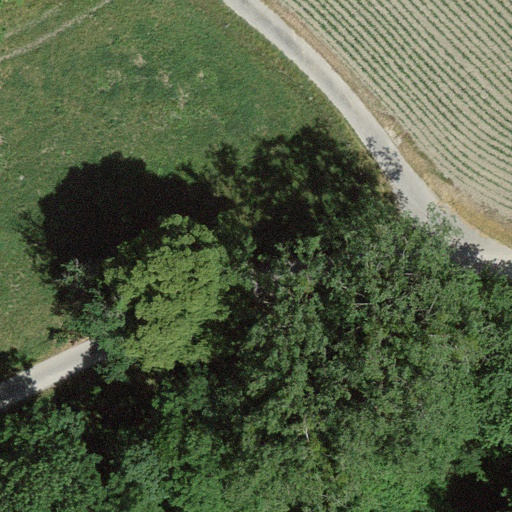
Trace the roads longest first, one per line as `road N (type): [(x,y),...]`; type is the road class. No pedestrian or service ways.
road 1 (unclassified): [(511,272),(281,277),(175,310),(0,400)]
road 2 (track): [(484,271),(305,48),(243,0)]
